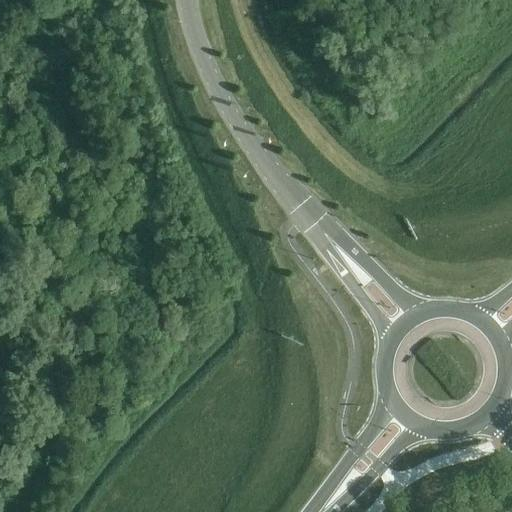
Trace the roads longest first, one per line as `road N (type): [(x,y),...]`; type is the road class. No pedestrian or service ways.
road 1 (unclassified): [(184,0),(209,76),(304,213)]
road 2 (unclassified): [(426,313),(304,213)]
road 3 (unclassified): [(304,213),(393,338)]
road 4 (primary): [(393,401),(309,511)]
road 5 (primary): [(332,511),(418,425)]
